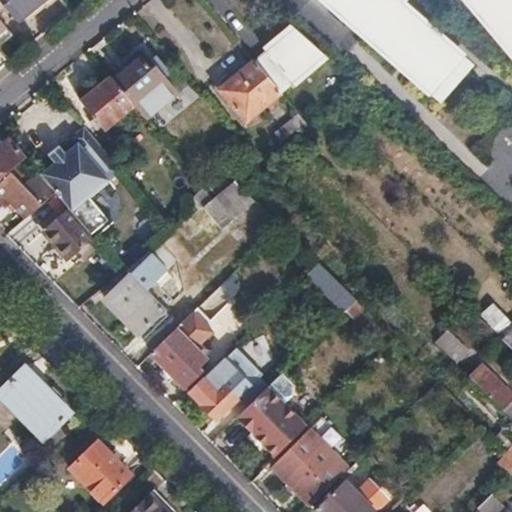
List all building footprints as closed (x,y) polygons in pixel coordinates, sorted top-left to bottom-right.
[(44,0),(0,0),(18,22),(44,0)] [(511,0),(331,0),(405,86),(436,61),(433,56),(442,48),(399,0),(465,0),(479,13),(511,50),(511,0)] [(294,27),(277,41),(305,72),(321,59),(294,27)] [(277,41),(254,60),(282,91),(305,72),(277,41)] [(114,80),(135,106),(147,120),(178,95),(166,81),(173,75),(157,56),(152,60),(146,54),(114,80)] [(282,91),(254,60),(221,89),(247,121),(282,91)] [(114,80),(111,76),(80,101),(105,130),(135,106),(114,80)] [(279,131),(285,139),(291,134),(307,122),(300,113),(279,131)] [(74,140),(37,171),(39,173),(55,193),(63,202),(67,207),(85,192),(104,176),(100,171),(113,161),(76,117),(64,128),(74,140)] [(0,147),(0,180),(26,157),(11,138),(0,147)] [(12,201),(27,217),(40,205),(37,201),(49,191),(38,177),(25,188),(11,173),(0,183),(0,198),(6,205),(8,205),(12,201)] [(235,180),(211,199),(202,207),(218,227),(220,228),(252,200),(235,180)] [(191,200),(198,210),(202,207),(211,199),(203,190),(191,200)] [(85,192),(67,207),(69,209),(87,230),(105,215),(85,192)] [(87,230),(69,209),(44,231),(68,260),(76,253),(82,260),(95,250),(89,243),(95,238),(87,230)] [(123,272),(111,282),(115,286),(103,297),(138,333),(154,317),(162,310),(164,308),(147,289),(166,271),(149,252),(123,272)] [(319,261),(309,272),(333,297),(331,300),(343,312),(356,299),(319,261)] [(162,310),(154,317),(161,324),(168,316),(162,310)] [(488,324),(477,313),(467,323),(478,334),(488,324)] [(488,324),(478,334),(491,346),(501,337),(488,324)] [(179,325),(151,353),(184,387),(199,371),(196,367),(203,359),(197,353),(201,349),(179,325)] [(432,342),(454,363),(467,349),(444,328),(432,342)] [(511,328),(502,338),(511,347),(511,328)] [(239,346),(191,393),(215,419),(237,398),(246,407),(253,400),(270,384),(260,375),(263,372),(239,346)] [(76,408),(28,361),(0,390),(0,397),(42,442),(58,426),(76,408)] [(511,395),(482,365),(470,377),(511,419),(511,395)] [(246,407),(236,417),(275,457),(288,443),(306,426),(284,403),(292,395),(292,385),(281,373),(280,375),(272,382),(270,384),(253,400),(246,407)] [(275,457),(268,463),(273,467),(312,430),(308,425),(306,426),(288,443),(275,457)] [(58,426),(42,442),(36,451),(43,459),(65,436),(66,435),(58,426)] [(312,430),(273,467),(309,504),(346,466),(312,430)] [(511,441),(501,431),(495,437),(508,450),(511,446),(511,441)] [(99,442),(70,470),(103,504),(132,476),(99,442)] [(511,469),(511,456),(508,453),(497,463),(507,474),(511,469)] [(342,476),(314,504),(318,508),(345,480),(342,476)] [(345,480),(318,508),(319,510),(320,511),(373,511),(375,511),(388,497),(370,479),(357,491),(353,486),(347,480),(345,480)] [(491,493),(477,507),(480,509),(482,511),(497,511),(503,506),(491,493)] [(164,511),(149,496),(131,511),(164,511)]
